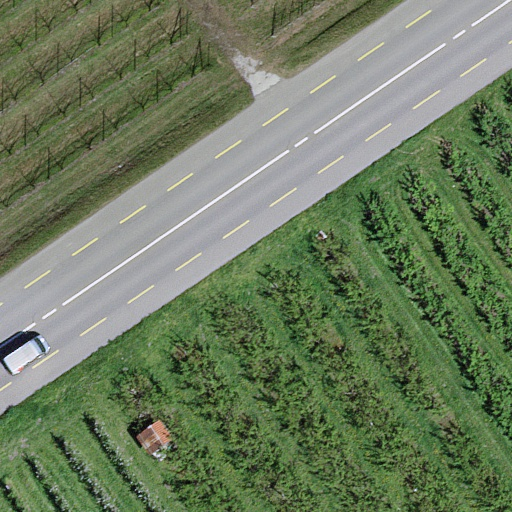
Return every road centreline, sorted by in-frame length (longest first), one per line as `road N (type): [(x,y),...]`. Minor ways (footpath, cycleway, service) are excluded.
road 1 (primary): [(0,365),(511,16)]
road 2 (primary): [(460,0),(0,312)]
